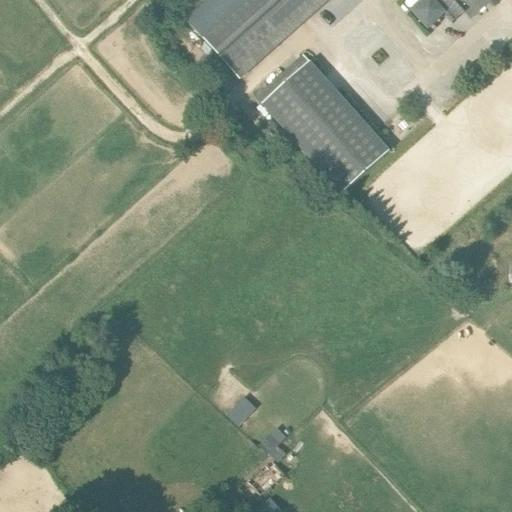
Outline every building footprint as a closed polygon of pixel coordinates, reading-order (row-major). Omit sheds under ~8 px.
[(330,0),(209,0),(184,23),(201,41),(238,82),(330,0)] [(424,0),(410,13),(427,31),(445,15),(432,0),(424,0)] [(453,0),(472,19),(492,0),(453,0)] [(260,106),(340,196),(388,154),(308,63),(302,57),(273,83),(279,89),(260,106)] [(255,502),(286,473),(273,459),(242,487),(255,502)]
